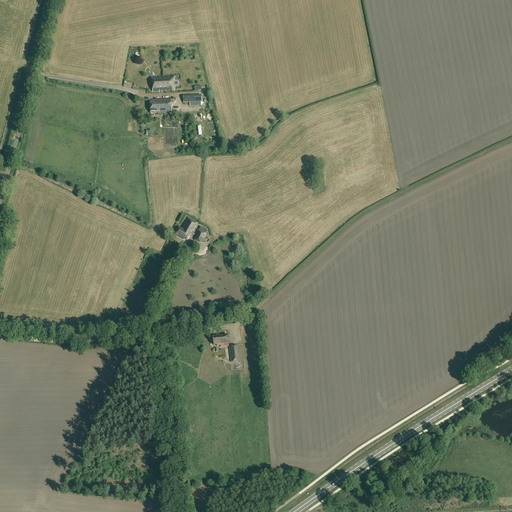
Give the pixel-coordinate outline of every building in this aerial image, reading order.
[(171,85),(171,82),(174,81),(174,76),(163,77),(164,90),(166,90),(166,91),(175,91),(175,86),(171,85)] [(154,77),(152,77),(153,92),(159,92),(159,90),(164,90),(163,77),(156,77),(156,78),(154,78),(154,77)] [(150,101),(150,113),(171,112),(170,100),(150,101)] [(176,235),(187,241),(197,223),(188,218),(182,229),(180,228),(176,235)] [(199,231),(198,231),(194,240),(202,243),(206,235),(204,234),(206,230),(201,227),(199,231)] [(221,347),(225,346),(229,346),(228,343),(229,343),(228,335),(213,336),(214,345),(217,344),(217,346),(221,345),(221,347)] [(230,346),(229,346),(230,362),(233,362),(238,362),(238,361),(240,361),(238,345),(236,345),(231,346),(230,346)]
